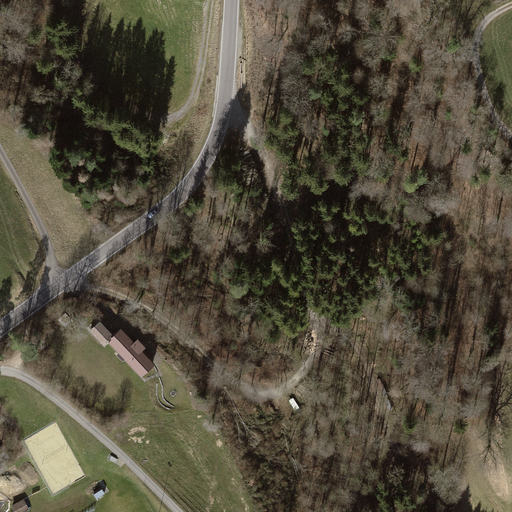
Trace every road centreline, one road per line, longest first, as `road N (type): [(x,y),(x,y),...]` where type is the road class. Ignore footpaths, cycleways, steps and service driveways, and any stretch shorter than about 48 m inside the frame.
road 1 (tertiary): [(0,330),(183,192),(211,146),(225,96),(232,0)]
road 2 (track): [(324,312),(358,346),(388,435),(438,511)]
road 3 (unclassified): [(177,511),(30,378),(0,372)]
road 4 (track): [(57,287),(45,240),(0,148)]
road 5 (track): [(511,5),(478,32),(484,79),(511,119)]
